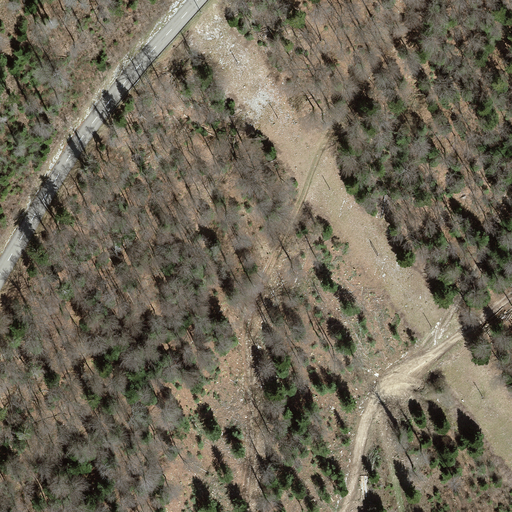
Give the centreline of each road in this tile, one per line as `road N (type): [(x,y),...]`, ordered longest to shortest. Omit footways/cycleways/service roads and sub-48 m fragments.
road 1 (track): [(243,511),(253,475),(255,335),(274,262),(349,108),(425,0)]
road 2 (secondary): [(0,273),(94,119),(197,0)]
road 3 (track): [(511,300),(378,398),(362,425),(345,511)]
road 4 (track): [(156,266),(144,311),(16,511)]
road 5 (track): [(418,363),(511,206)]
